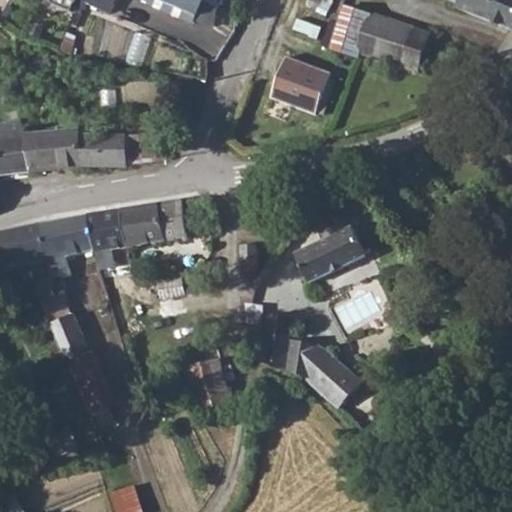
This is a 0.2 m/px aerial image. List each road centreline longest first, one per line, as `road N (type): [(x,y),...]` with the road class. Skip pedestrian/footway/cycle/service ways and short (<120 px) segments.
road 1 (unclassified): [(216,511),(241,434),(245,368),(218,275),(247,169)]
road 2 (tertiary): [(511,61),(481,93),(417,133),(357,156),(247,169)]
road 3 (tertiary): [(193,176),(42,204),(0,220)]
road 4 (residential): [(193,176),(265,0)]
